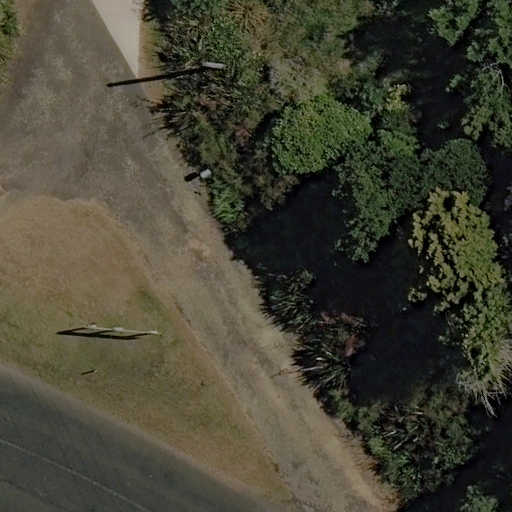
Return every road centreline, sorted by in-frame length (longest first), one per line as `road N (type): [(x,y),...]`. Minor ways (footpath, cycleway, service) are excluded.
road 1 (unknown): [(369,511),(227,176),(204,84),(205,0)]
road 2 (unclassified): [(144,511),(0,429)]
